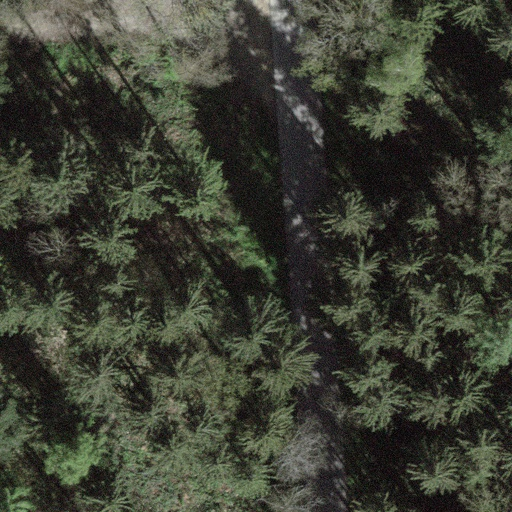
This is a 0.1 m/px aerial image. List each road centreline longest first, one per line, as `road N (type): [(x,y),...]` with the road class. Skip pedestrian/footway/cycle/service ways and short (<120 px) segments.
road 1 (unclassified): [(291,0),(323,511)]
road 2 (track): [(0,38),(292,12)]
